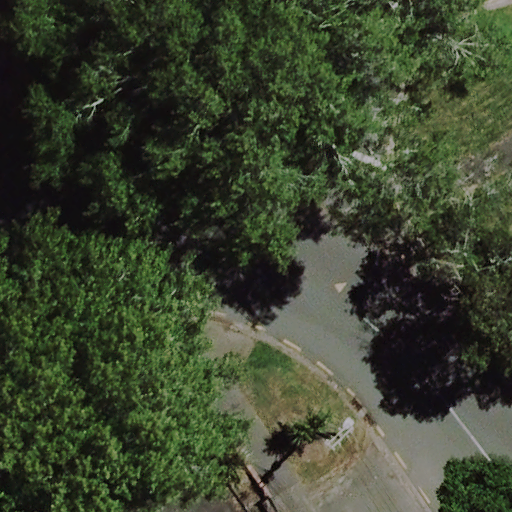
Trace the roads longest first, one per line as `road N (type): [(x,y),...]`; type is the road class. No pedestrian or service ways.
road 1 (residential): [(511,504),(273,195)]
road 2 (residential): [(273,195),(44,265),(0,293)]
road 3 (residential): [(389,0),(306,55),(273,195)]
